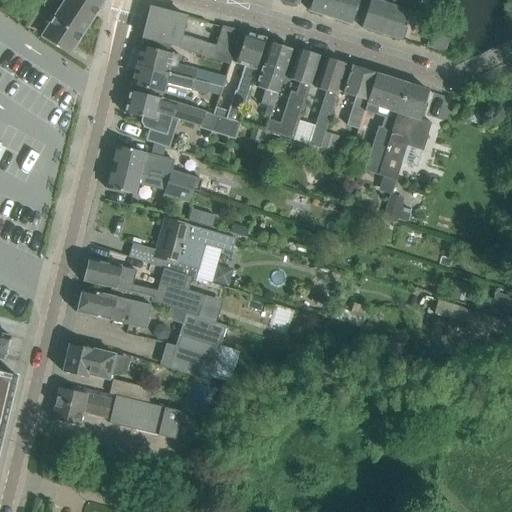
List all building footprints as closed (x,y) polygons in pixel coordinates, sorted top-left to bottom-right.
[(105,1),(104,1),(102,0),(64,0),(42,35),(71,54),(105,1)] [(311,0),(308,11),(330,18),(335,0),(311,0)] [(335,0),(330,18),(351,24),(358,0),(335,0)] [(369,0),(367,8),(361,27),(382,34),(393,0),(369,0)] [(393,0),(382,34),(402,40),(408,21),(411,12),(415,0),(393,0)] [(181,35),(186,16),(150,8),(143,37),(178,46),(181,49),(229,65),(240,31),(222,26),(216,46),(181,35)] [(238,123),(266,39),(245,32),(239,51),(235,64),(244,67),(228,119),(228,120),(238,123)] [(260,72),(255,87),(266,91),(262,104),(258,115),(269,119),(273,108),(286,68),(292,49),(269,42),(263,61),(260,72)] [(180,55),(160,50),(141,46),(136,65),(210,84),(223,87),(225,78),(177,66),(180,55)] [(299,121),(313,75),(320,56),(299,49),(289,80),(300,83),(296,96),(291,95),(282,122),(274,120),(271,132),(294,139),(299,121)] [(325,132),(346,64),(325,58),(317,88),(326,91),(315,126),(299,121),(294,139),(320,147),(323,137),(325,132)] [(207,95),(210,84),(136,65),(131,85),(163,93),(165,84),(207,95)] [(359,129),(365,111),(376,74),(351,66),(343,93),(356,97),(347,125),(359,129)] [(383,162),(407,84),(376,74),(365,111),(373,114),(375,106),(387,110),(382,127),(379,126),(365,171),(378,175),(383,162)] [(422,110),(429,91),(407,84),(383,162),(378,175),(383,177),(379,190),(390,194),(392,194),(408,144),(400,142),(408,117),(419,120),(422,110)] [(129,90),(124,113),(141,117),(140,122),(143,128),(148,129),(163,132),(167,134),(172,135),(177,120),(201,127),(206,113),(149,95),(129,90)] [(218,116),(213,131),(234,138),(238,123),(228,120),(228,119),(218,116)] [(323,137),(320,147),(334,152),(339,137),(325,132),(323,137)] [(145,153),(135,150),(116,146),(111,167),(167,180),(166,182),(192,191),(196,178),(171,171),(171,170),(143,164),(145,153)] [(188,203),(192,191),(166,182),(167,180),(111,167),(106,188),(135,195),(137,184),(164,191),(164,195),(188,203)] [(404,198),(392,194),(390,194),(382,218),(396,223),(404,198)] [(215,217),(192,210),(188,221),(211,228),(215,217)] [(362,223),(380,229),(383,219),(365,213),(362,223)] [(155,257),(153,264),(164,268),(192,276),(196,278),(205,245),(231,252),(235,239),(225,236),(206,231),(187,225),(164,218),(159,242),(155,257)] [(87,268),(84,281),(103,286),(151,297),(150,301),(185,313),(198,317),(198,316),(205,295),(188,290),(192,276),(164,268),(157,291),(132,285),(136,270),(121,267),(121,266),(109,263),(89,258),(87,267),(87,268)] [(149,305),(102,294),(82,289),(77,313),(144,329),(147,316),(149,305)] [(278,305),(270,326),(285,332),(293,311),(278,305)] [(508,322),(455,305),(449,324),(502,341),(508,322)] [(185,313),(169,367),(210,380),(226,326),(198,317),(185,313)] [(0,358),(5,360),(10,336),(0,333),(0,358)] [(404,345),(383,339),(380,351),(401,356),(404,345)] [(115,354),(89,348),(69,344),(63,372),(86,377),(87,375),(108,380),(115,354)] [(0,440),(16,375),(0,371),(0,440)] [(112,380),(108,395),(115,396),(147,403),(150,389),(112,380)] [(110,399),(78,392),(59,387),(52,419),(78,425),(81,412),(105,418),(110,399)] [(115,396),(109,423),(175,439),(182,412),(147,403),(115,396)] [(191,507),(201,490),(203,486),(193,479),(180,500),(191,507)]
